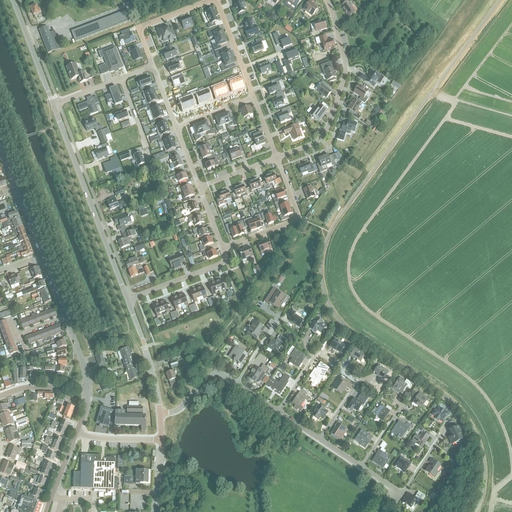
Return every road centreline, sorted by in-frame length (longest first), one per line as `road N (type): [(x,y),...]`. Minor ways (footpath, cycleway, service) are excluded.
road 1 (unclassified): [(477,511),(485,477),(465,415),(339,321),(320,274),(335,221),(498,0)]
road 2 (residential): [(153,66),(142,28),(211,1),(253,97)]
road 3 (secondary): [(127,298),(53,104)]
road 4 (residential): [(277,158),(314,144),(331,121),(345,72),(325,0)]
road 5 (residential): [(223,248),(298,217),(277,158)]
